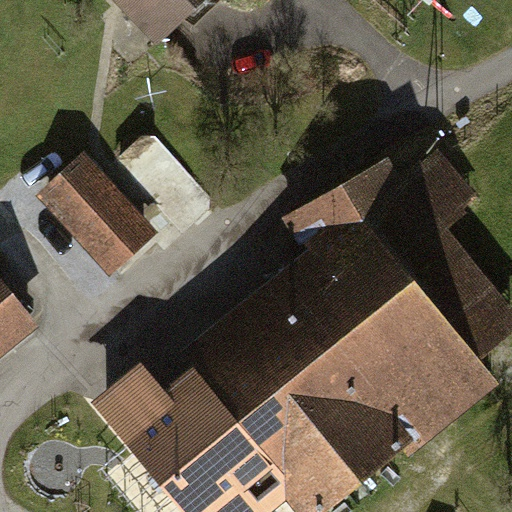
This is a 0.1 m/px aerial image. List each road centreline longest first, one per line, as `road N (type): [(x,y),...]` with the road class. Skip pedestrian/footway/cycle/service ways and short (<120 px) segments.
road 1 (residential): [(511,71),(357,157),(99,344),(0,433)]
road 2 (track): [(0,225),(99,344)]
